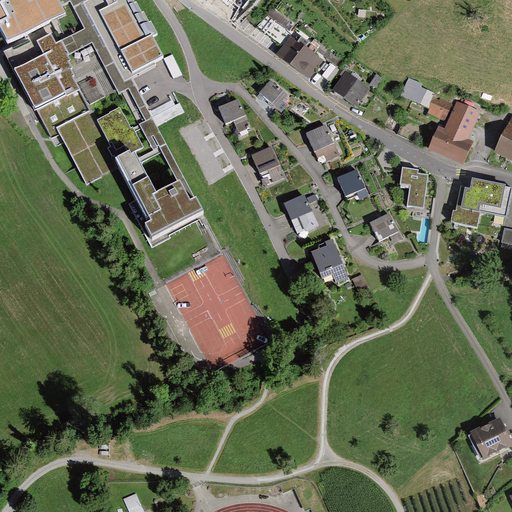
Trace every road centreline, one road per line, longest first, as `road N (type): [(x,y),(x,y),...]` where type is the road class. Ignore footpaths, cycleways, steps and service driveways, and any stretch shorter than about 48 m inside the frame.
road 1 (track): [(5,511),(27,483),(66,459),(242,480),(327,463)]
road 2 (unclassified): [(184,0),(342,115),(443,170)]
road 3 (track): [(435,268),(402,321),(331,363)]
